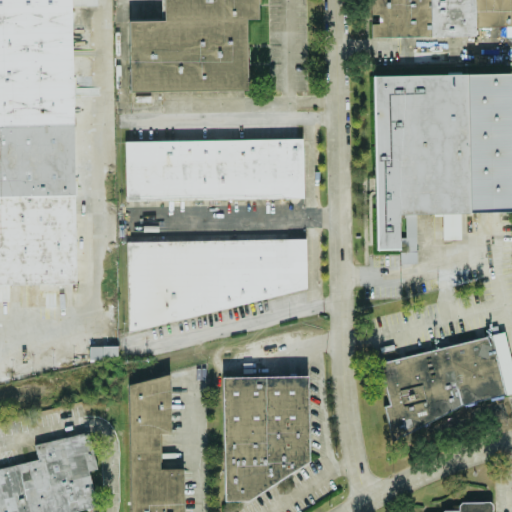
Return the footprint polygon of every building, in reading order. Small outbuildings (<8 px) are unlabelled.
[(0,0),(93,0),(94,283),(0,285),(0,0)] [(128,91),(129,23),(163,22),(162,0),(257,0),(258,21),(247,22),(248,89),(128,91)] [(371,27),(378,25),(376,0),(511,0),(511,29),(477,29),(476,37),(372,38),(371,27)] [(373,251),(370,77),(465,76),(468,214),(399,216),(399,251),(373,251)] [(122,143),(302,142),(304,200),(123,203),(122,143)] [(124,244),(304,240),(305,290),(125,334),(124,244)] [(390,442),(382,405),(388,403),(379,365),(488,336),(502,396),(458,407),(390,442)] [(117,346),(89,346),(89,359),(117,359),(117,346)] [(128,511),(126,386),(167,374),(168,432),(158,432),(157,469),(181,467),(182,511),(128,511)] [(220,377),(305,377),(308,460),(245,502),(222,502),(220,377)] [(72,511),(0,511),(0,469),(36,460),(33,446),(88,433),(96,469),(87,471),(96,506),(72,511)] [(442,511),(443,511),(458,511),(457,506),(462,503),(488,503),(491,505),(491,511),(442,511)]
